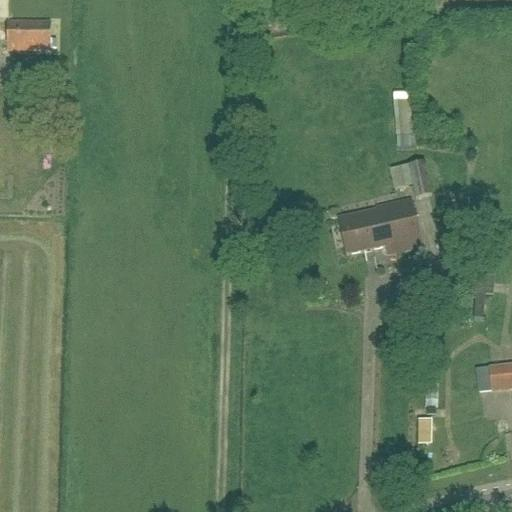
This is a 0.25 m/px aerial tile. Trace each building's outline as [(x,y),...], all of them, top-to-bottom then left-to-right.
[(51,55),(51,27),(7,26),(7,55),(51,55)] [(404,97),(388,98),(390,148),(406,147),(404,97)] [(432,199),(425,167),(391,174),(395,193),(413,189),(416,202),(432,199)] [(422,252),(411,204),(376,211),(377,214),(339,222),(347,260),(386,252),(387,259),(422,252)] [(466,277),(465,295),(487,297),(488,279),(466,277)] [(477,299),(475,324),(484,325),(487,300),(477,299)] [(511,368),(477,372),(479,395),(511,391),(511,368)]
